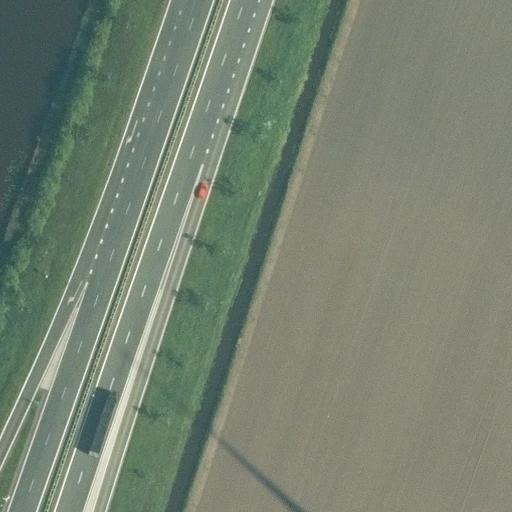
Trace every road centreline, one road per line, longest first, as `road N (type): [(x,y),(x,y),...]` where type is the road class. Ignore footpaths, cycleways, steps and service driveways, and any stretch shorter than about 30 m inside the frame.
road 1 (trunk): [(65,511),(190,163)]
road 2 (trunk): [(100,511),(190,163)]
road 3 (trunk): [(199,0),(98,290)]
road 4 (trunk): [(98,290),(21,511)]
road 5 (trunk): [(98,290),(30,391),(0,457)]
road 6 (trunk): [(190,163),(242,0)]
